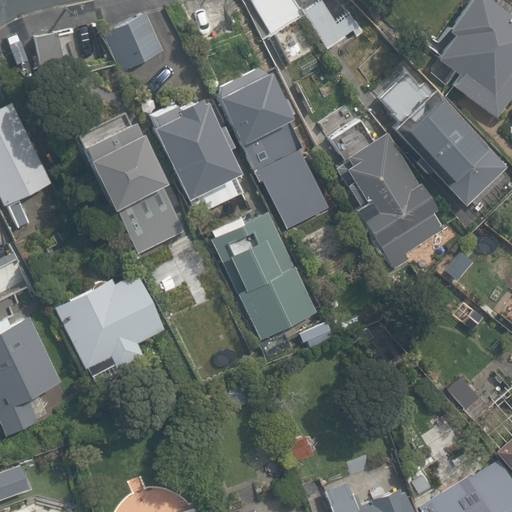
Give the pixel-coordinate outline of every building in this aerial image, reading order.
[(231,35),(222,0),(194,0),(182,3),(192,44),(231,35)] [(252,0),(270,33),(302,16),(292,0),(252,0)] [(337,0),(317,0),(303,9),(329,50),(358,31),(337,0)] [(511,16),(488,0),(457,0),(438,27),(445,32),(428,56),(451,71),(444,81),(491,113),(511,82),(511,16)] [(158,49),(139,11),(98,32),(116,69),(158,49)] [(57,32),(36,35),(41,67),(63,63),(57,32)] [(284,111),(256,59),(205,86),(253,174),(255,173),(283,225),(325,202),(277,115),(284,111)] [(210,122),(194,91),(172,103),(168,95),(143,107),(147,115),(142,118),(180,194),(195,187),(200,197),(239,178),(223,146),(229,142),(217,118),(210,122)] [(436,91),(395,128),(465,204),(506,166),(436,91)] [(48,180),(6,101),(0,103),(0,204),(0,205),(4,203),(16,227),(27,221),(14,198),(48,180)] [(132,123),(81,147),(112,211),(113,210),(134,253),(181,231),(160,187),(165,185),(141,134),(138,135),(132,123)] [(446,223),(383,128),(342,155),(347,163),(341,167),(356,190),(350,194),(357,204),(354,206),(393,265),(409,255),(406,250),(446,223)] [(260,205),(206,233),(258,333),(312,306),(260,205)] [(0,294),(28,279),(12,249),(0,254),(0,294)] [(108,279),(105,275),(48,303),(88,383),(140,357),(131,338),(159,324),(131,268),(108,279)] [(56,376),(24,312),(0,324),(0,422),(4,431),(47,410),(35,386),(56,376)] [(511,433),(494,449),(511,469),(511,433)] [(511,511),(511,478),(498,455),(416,504),(420,511),(511,511)] [(374,503),(350,511),(416,511),(409,491),(401,494),(398,487),(371,497),(374,503)] [(203,511),(200,502),(172,511),(203,511)]
